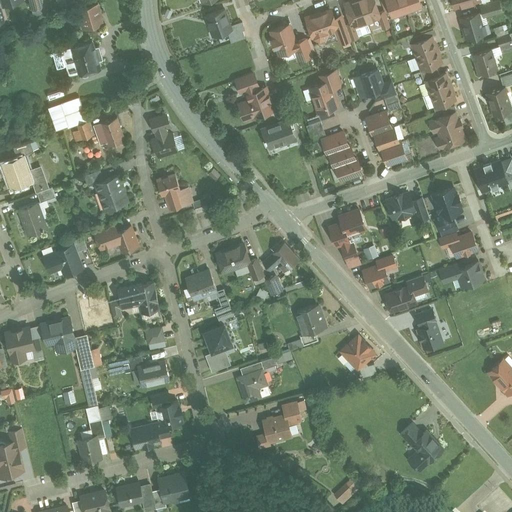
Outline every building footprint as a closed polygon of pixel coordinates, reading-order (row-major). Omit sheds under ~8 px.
[(43,0),(29,0),(34,17),(46,12),(43,0)] [(359,0),(354,0),(345,3),(352,22),(353,26),(355,25),(367,21),(359,0)] [(374,0),(359,0),(367,21),(378,17),(380,16),(379,12),(374,0)] [(403,0),(387,0),(389,5),(391,10),(392,14),(400,12),(401,14),(408,12),(403,0)] [(403,0),(408,12),(414,9),(414,7),(421,4),(419,0),(403,0)] [(499,0),(496,0),(480,5),(483,16),(503,11),(499,0)] [(98,3),(78,9),(84,29),(102,24),(100,15),(101,15),(98,3)] [(224,8),(206,14),(213,36),(231,29),(230,25),(224,8)] [(331,9),(315,15),(315,14),(306,17),(313,36),(314,36),(315,37),(320,40),(325,38),(327,33),(326,31),(336,28),(337,27),(334,18),(331,9)] [(385,10),(379,12),(380,16),(378,17),(383,28),(390,25),(385,12),(385,10)] [(479,12),(461,17),(464,29),(463,29),(466,38),(490,32),(488,24),(483,25),(479,12)] [(343,15),(334,18),(337,27),(336,28),(336,30),(347,26),(346,24),(343,15)] [(242,21),(230,25),(231,29),(233,34),(245,29),(242,21)] [(355,25),(353,26),(352,22),(346,24),(349,31),(351,39),(359,36),(355,25)] [(288,27),(284,26),(283,26),(282,26),(278,27),(278,28),(271,31),(273,37),(272,40),(274,45),(277,47),(279,53),(294,48),(298,46),(296,41),(291,26),(288,27)] [(347,26),(336,30),(338,35),(349,31),(347,26)] [(424,32),(408,38),(411,46),(413,45),(412,43),(426,38),(424,32)] [(511,40),(510,35),(497,39),(500,47),(511,42),(511,40)] [(426,38),(412,43),(413,45),(417,56),(438,48),(436,44),(435,45),(432,36),(426,38)] [(307,37),(296,41),(298,46),(294,48),(299,59),(313,54),(307,37)] [(92,40),(72,45),(72,47),(62,50),(69,76),(80,73),(80,74),(81,74),(82,75),(83,76),(84,77),(85,77),(86,76),(87,76),(88,75),(89,74),(89,73),(89,72),(101,68),(92,40)] [(438,48),(417,56),(421,67),(422,69),(436,64),(441,62),(438,53),(439,52),(438,48)] [(491,48),(475,53),(478,65),(476,66),(479,74),(497,69),(491,48)] [(436,64),(422,69),(421,67),(419,68),(422,75),(438,70),(436,64)] [(336,69),(320,75),(323,82),(329,80),(332,88),(341,84),(336,69)] [(378,69),(360,75),(366,94),(380,89),(384,88),(384,86),(378,69)] [(438,70),(422,75),(425,83),(427,82),(426,81),(440,75),(438,70)] [(254,73),(236,79),(241,92),(246,90),(258,85),(254,73)] [(440,75),(426,81),(427,82),(431,93),(452,85),(450,81),(449,82),(446,73),(440,75)] [(511,73),(501,77),(503,84),(511,80),(511,73)] [(323,82),(313,86),(315,93),(313,97),(319,112),(335,106),(334,103),(336,99),(332,88),(329,80),(323,82)] [(393,83),(384,86),(384,88),(380,89),(382,98),(384,97),(397,93),(393,83)] [(258,85),(246,90),(251,104),(240,108),(244,118),(255,115),(255,116),(274,109),(266,87),(259,89),(258,85)] [(452,85),(431,93),(435,105),(435,106),(449,101),(455,99),(452,90),(453,90),(452,85)] [(504,87),(487,92),(487,93),(494,114),(494,115),(503,112),(511,109),(504,87)] [(397,93),(384,97),(387,104),(399,99),(397,93)] [(399,99),(387,104),(389,110),(401,106),(399,99)] [(449,101),(435,106),(435,105),(433,105),(436,113),(455,105),(451,107),(449,101)] [(455,105),(436,113),(443,110),(445,116),(455,112),(455,113),(457,112),(455,105)] [(84,108),(64,115),(68,128),(77,125),(88,121),(84,108)] [(511,109),(503,112),(507,123),(511,120),(511,108),(511,109)] [(293,111),(286,114),(288,119),(289,119),(291,124),(297,122),(293,111)] [(386,111),(367,117),(373,133),(393,126),(393,125),(391,126),(386,111)] [(445,116),(429,121),(433,131),(438,129),(441,136),(435,138),(439,148),(464,138),(460,126),(462,125),(460,119),(457,120),(455,113),(455,112),(445,116)] [(166,114),(151,119),(154,131),(165,127),(170,126),(166,114)] [(117,117),(95,125),(98,134),(103,132),(108,145),(125,139),(117,117)] [(288,119),(262,129),(266,140),(269,148),(286,142),(286,143),(296,139),(291,124),(289,119),(288,119)] [(327,137),(321,120),(307,125),(313,142),(323,139),(322,138),(327,137)] [(88,121),(77,125),(79,130),(74,132),(77,141),(93,136),(88,121)] [(393,126),(373,133),(375,133),(380,148),(401,141),(401,140),(399,141),(393,126)] [(165,127),(156,130),(158,137),(152,139),(158,156),(178,150),(172,133),(167,134),(165,127)] [(327,137),(322,138),(323,139),(328,153),(329,152),(334,166),(336,165),(341,179),(362,172),(357,157),(355,158),(350,144),(348,145),(343,131),(327,137)] [(31,141),(14,147),(16,155),(33,149),(31,141)] [(401,141),(380,148),(382,148),(387,163),(401,158),(406,156),(405,154),(401,141)] [(411,152),(405,154),(406,156),(401,158),(403,164),(414,160),(411,152)] [(24,155),(3,162),(6,172),(7,172),(13,188),(23,184),(23,182),(32,179),(24,155)] [(511,159),(501,162),(507,179),(511,177),(511,159)] [(491,164),(491,161),(483,164),(484,166),(475,169),(482,190),(491,187),(492,189),(499,186),(498,184),(507,181),(507,179),(501,162),(500,161),(491,164)] [(100,170),(84,175),(88,185),(104,179),(100,170)] [(175,173),(157,179),(162,196),(165,195),(180,190),(175,173)] [(119,175),(96,183),(100,192),(101,191),(107,207),(105,208),(106,209),(127,201),(121,184),(122,184),(119,175)] [(52,187),(37,192),(41,202),(56,197),(52,187)] [(454,187),(433,194),(440,214),(441,217),(452,213),(462,209),(459,203),(461,202),(458,193),(456,193),(454,187)] [(180,190),(165,195),(170,210),(184,205),(183,200),(180,190)] [(402,193),(394,196),(394,197),(387,199),(393,216),(398,214),(399,216),(410,212),(410,210),(414,209),(415,208),(412,200),(409,191),(402,194),(402,193)] [(423,196),(412,200),(415,208),(414,209),(418,219),(429,215),(423,196)] [(38,202),(19,208),(29,234),(47,228),(47,227),(45,228),(40,215),(42,214),(38,202)] [(359,208),(339,215),(342,222),(330,226),(336,245),(341,243),(349,240),(347,234),(365,227),(359,208)] [(452,213),(441,217),(440,214),(436,215),(441,229),(456,224),(452,213)] [(112,223),(94,230),(97,238),(115,231),(112,223)] [(456,224),(441,229),(443,235),(456,230),(458,230),(456,224)] [(138,244),(131,225),(115,231),(97,238),(101,248),(118,242),(121,250),(138,244)] [(458,236),(456,230),(443,235),(439,236),(443,248),(453,244),(451,238),(458,236)] [(458,236),(451,238),(453,244),(457,255),(477,248),(471,231),(458,236)] [(82,234),(70,239),(73,245),(74,245),(76,252),(87,248),(82,234)] [(350,243),(349,240),(341,243),(347,259),(358,255),(353,242),(350,243)] [(285,241),(262,261),(269,270),(277,263),(284,271),(299,258),(285,241)] [(244,243),(217,253),(224,272),(247,263),(251,261),(250,261),(244,243)] [(54,252),(44,256),(50,271),(62,266),(65,274),(82,267),(76,252),(74,245),(73,245),(54,252)] [(52,246),(42,250),(44,256),(54,252),(52,246)] [(393,253),(376,259),(378,264),(383,262),(385,267),(396,263),(393,253)] [(257,258),(250,261),(251,261),(247,263),(254,279),(264,275),(257,258)] [(458,261),(440,268),(444,280),(459,275),(457,270),(460,268),(458,261)] [(478,261),(465,266),(465,267),(460,268),(457,270),(459,275),(460,278),(462,277),(464,284),(466,284),(467,284),(473,282),(474,281),(483,278),(478,261)] [(378,264),(363,269),(365,273),(364,274),(367,282),(368,283),(369,286),(389,279),(385,267),(383,262),(378,264)] [(209,269),(186,278),(194,299),(203,295),(202,293),(216,288),(209,269)] [(275,274),(265,279),(272,295),(282,290),(275,274)] [(410,286),(403,288),(402,287),(395,290),(395,291),(386,294),(392,310),(407,304),(407,305),(414,303),(413,302),(416,301),(413,294),(427,289),(422,274),(407,279),(410,286)] [(154,280),(135,284),(139,304),(141,312),(160,308),(154,280)] [(135,284),(118,288),(120,299),(122,307),(122,308),(139,304),(135,284)] [(224,288),(216,291),(221,305),(222,305),(230,302),(224,288)] [(120,299),(110,301),(114,317),(121,315),(120,308),(122,307),(120,299)] [(230,302),(222,305),(221,305),(215,307),(219,319),(234,314),(230,302)] [(318,303),(296,311),(304,333),(307,332),(307,333),(315,330),(326,326),(318,303)] [(69,317),(42,323),(47,343),(56,341),(57,345),(66,343),(67,347),(75,345),(76,345),(74,336),(69,317)] [(224,324),(205,331),(207,337),(208,337),(210,344),(212,350),(213,350),(220,347),(231,343),(224,324)] [(29,326),(6,332),(13,360),(26,357),(24,349),(32,347),(34,347),(32,337),(29,326)] [(162,326),(146,329),(148,343),(165,340),(162,326)] [(315,330),(307,333),(307,332),(304,333),(300,334),(301,339),(304,345),(319,339),(315,330)] [(87,333),(74,336),(76,345),(75,345),(81,369),(84,368),(89,367),(95,366),(93,356),(87,333)] [(39,335),(32,337),(34,347),(32,347),(32,350),(42,348),(39,335)] [(358,336),(346,346),(346,347),(338,354),(344,361),(353,354),(360,362),(372,352),(358,336)] [(301,339),(288,343),(290,349),(291,349),(304,345),(301,339)] [(220,347),(213,350),(215,355),(208,357),(213,369),(227,364),(220,347)] [(42,348),(32,350),(34,357),(44,355),(42,348)] [(99,355),(93,356),(95,366),(101,364),(99,355)] [(141,355),(123,359),(125,370),(139,367),(138,365),(143,364),(141,355)] [(275,356),(261,360),(264,368),(277,363),(275,356)] [(511,369),(503,359),(489,372),(508,393),(509,392),(511,392),(511,391),(511,369)] [(165,360),(151,364),(151,362),(143,364),(138,365),(139,367),(143,385),(170,379),(165,360)] [(98,404),(89,367),(84,368),(88,383),(84,383),(90,406),(98,404)] [(362,367),(346,370),(348,379),(364,375),(362,367)] [(262,368),(238,376),(246,401),(261,396),(258,386),(267,383),(262,368)] [(168,391),(151,395),(154,406),(158,405),(171,401),(168,391)] [(171,401),(158,405),(159,409),(156,410),(158,417),(160,416),(161,420),(167,419),(168,424),(172,423),(176,422),(183,420),(181,414),(183,414),(181,406),(179,406),(178,400),(171,401)] [(297,400),(283,404),(286,413),(288,421),(301,418),(297,400)] [(286,413),(264,419),(267,432),(269,439),(291,433),(288,421),(286,413)] [(102,419),(90,421),(93,436),(97,435),(97,436),(105,434),(102,419)] [(150,424),(131,428),(131,429),(129,429),(130,436),(133,435),(133,437),(132,439),(133,444),(135,445),(136,447),(143,445),(144,446),(153,444),(153,443),(161,441),(160,436),(171,434),(168,424),(167,419),(161,420),(149,423),(150,424)] [(423,433),(413,422),(401,433),(412,445),(413,443),(423,433)] [(23,427),(9,430),(11,441),(16,440),(18,446),(27,444),(23,427)] [(442,448),(426,430),(423,433),(413,443),(421,451),(421,454),(414,460),(421,467),(429,460),(431,460),(435,458),(435,455),(442,448)] [(267,432),(257,434),(260,446),(270,443),(269,439),(267,432)] [(93,436),(80,439),(84,460),(101,456),(97,436),(97,435),(93,436)] [(6,442),(3,440),(0,441),(0,467),(2,476),(14,473),(13,471),(23,469),(18,446),(16,440),(11,441),(6,442)] [(305,474),(298,468),(295,473),(302,478),(305,474)] [(175,474),(161,478),(161,477),(160,477),(162,489),(165,501),(166,501),(175,498),(174,496),(190,492),(185,471),(175,473),(175,474)] [(354,480),(337,497),(343,503),(360,486),(354,480)] [(139,482),(117,487),(122,504),(142,499),(143,499),(140,486),(139,482)] [(151,484),(140,486),(143,499),(142,499),(144,506),(156,504),(153,491),(151,484)] [(110,511),(105,489),(81,495),(83,501),(85,511),(88,511),(100,509),(100,511),(110,511)] [(162,489),(153,491),(156,504),(157,508),(167,505),(166,501),(165,501),(162,489)] [(85,511),(83,501),(73,503),(75,511),(85,511)]
